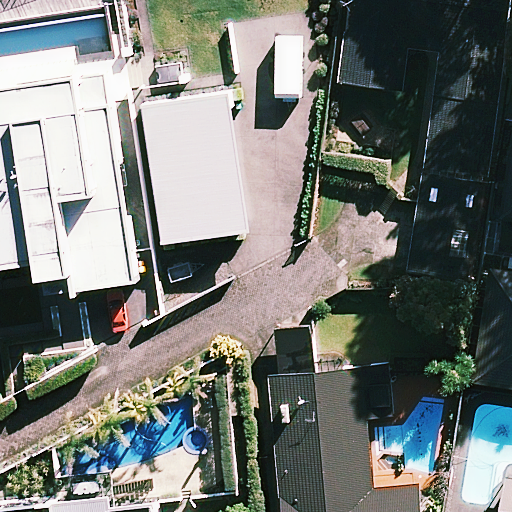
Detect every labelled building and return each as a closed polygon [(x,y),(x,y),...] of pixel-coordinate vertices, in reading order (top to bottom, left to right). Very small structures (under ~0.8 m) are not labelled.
[(426,166),(489,175),(511,13),(511,0),(353,0),(342,78),(405,87),(411,47),(443,52),(426,166)] [(151,246),(124,55),(78,62),(77,51),(0,61),(0,261),(44,255),(49,292),(141,280),(137,248),(151,246)] [(305,66),(282,67),(283,126),(306,126),(305,66)] [(511,153),(503,217),(511,217),(511,153)] [(481,279),(495,181),(426,171),(411,268),(481,279)] [(511,267),(492,265),(475,379),(511,384),(511,267)] [(391,364),(277,373),(287,511),(424,511),(422,483),(375,486),(369,416),(395,414),(391,364)] [(192,511),(191,492),(124,498),(123,490),(0,501),(0,511),(192,511)]
